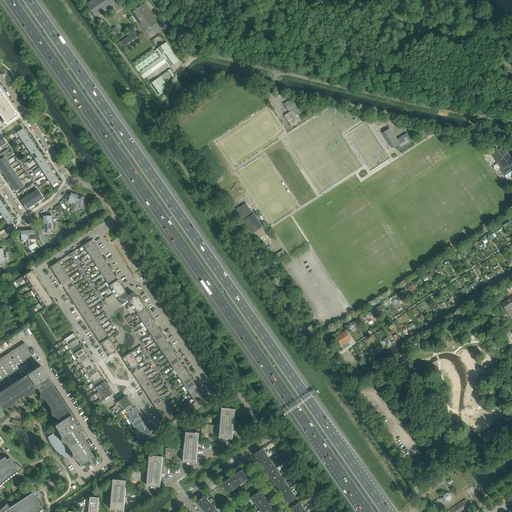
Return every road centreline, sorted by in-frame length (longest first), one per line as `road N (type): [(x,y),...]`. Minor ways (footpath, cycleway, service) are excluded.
road 1 (motorway): [(386,511),(29,0)]
road 2 (motorway): [(10,0),(367,511)]
road 3 (unknown): [(511,107),(355,77),(309,38),(264,21),(183,25),(164,0)]
road 4 (residential): [(95,227),(39,267),(110,378),(128,384),(160,431),(215,395)]
road 5 (unclassified): [(416,511),(415,487),(389,438),(297,330)]
road 6 (residential): [(215,395),(95,227)]
road 7 (residential): [(69,179),(0,78)]
